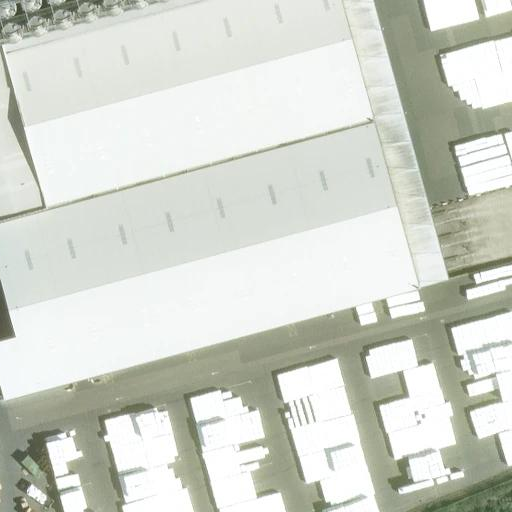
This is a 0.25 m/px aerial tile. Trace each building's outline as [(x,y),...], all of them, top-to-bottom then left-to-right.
[(0,381),(4,396),(418,285),(340,0),(0,0),(0,275),(16,334),(0,338),(0,381)] [(455,265),(433,270),(435,278),(463,272),(458,245),(451,247),(455,265)] [(511,305),(465,317),(501,465),(511,462),(511,305)] [(437,327),(375,344),(383,371),(400,367),(415,421),(399,425),(415,483),(423,481),(428,498),(480,484),(467,436),(439,444),(431,417),(461,409),(454,382),(436,387),(429,360),(419,363),(416,352),(442,345),(437,327)] [(338,497),(387,488),(376,430),(363,432),(358,408),(366,406),(356,350),(303,360),(306,378),(294,380),(297,394),(302,393),(318,475),(333,472),(338,497)] [(302,511),(296,487),(289,457),(274,461),(268,432),(279,430),(266,374),(233,382),(239,410),(210,417),(224,474),(257,466),(264,494),(234,501),(236,511),(302,511)] [(198,511),(208,508),(194,453),(181,456),(174,429),(186,426),(179,398),(115,414),(120,436),(129,434),(145,494),(166,489),(171,511),(198,511)] [(91,422),(60,431),(75,486),(106,477),(91,422)] [(66,453),(42,456),(45,473),(68,470),(66,453)] [(345,511),(378,511),(375,495),(343,502),(345,511)] [(117,511),(115,503),(82,511),(117,511)]
